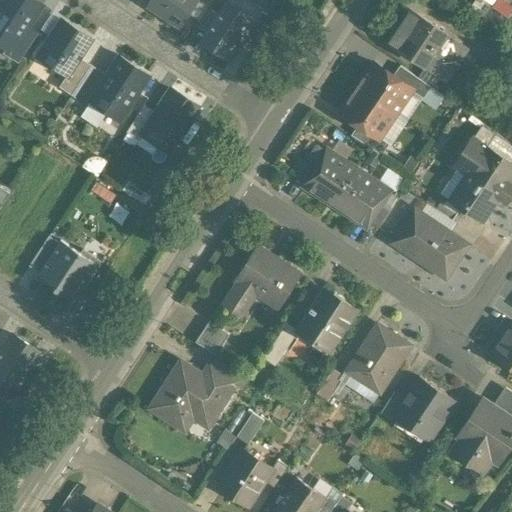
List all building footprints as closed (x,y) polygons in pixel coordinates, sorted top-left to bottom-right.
[(33,0),(2,0),(0,4),(0,45),(8,50),(11,52),(26,29),(42,6),(33,0)] [(150,0),(146,7),(179,29),(188,15),(198,0),(150,0)] [(198,0),(188,15),(198,22),(213,0),(198,0)] [(489,7),(479,0),(478,2),(477,1),(471,10),(499,29),(506,19),(489,7)] [(256,22),(227,3),(219,15),(206,35),(201,42),(230,62),(242,43),(256,22)] [(206,35),(219,15),(209,8),(196,28),(206,35)] [(445,37),(407,12),(387,44),(421,66),(420,67),(445,83),(465,52),(444,38),(445,37)] [(262,13),(256,22),(242,43),(252,50),(272,20),(262,13)] [(91,40),(61,21),(37,57),(66,76),(67,77),(79,59),(91,40)] [(37,36),(26,29),(11,52),(8,50),(6,54),(19,63),(37,36)] [(511,67),(492,53),(482,66),(503,80),(511,67)] [(149,76),(119,56),(106,76),(89,103),(89,104),(119,123),(149,76)] [(59,88),(71,96),(91,66),(79,59),(67,77),(66,76),(59,88)] [(393,78),(373,64),(357,89),(397,116),(412,93),(413,91),(393,78)] [(87,107),(89,104),(89,103),(106,76),(91,66),(71,96),(87,107)] [(443,97),(400,67),(393,78),(413,91),(412,93),(436,108),(443,97)] [(397,116),(357,89),(339,115),(357,127),(379,142),(380,141),(397,116)] [(200,109),(170,90),(155,113),(141,135),(141,136),(170,154),(200,109)] [(141,135),(155,113),(144,106),(126,133),(138,141),(141,136),(141,135)] [(511,166),(511,145),(484,126),(473,141),(511,166)] [(379,142),(357,127),(351,137),(382,157),(389,147),(380,141),(379,142)] [(511,180),(511,167),(473,141),(456,167),(468,175),(454,197),(486,217),(506,186),(508,187),(511,180)] [(316,148),(296,178),(307,185),(327,154),(316,148)] [(307,185),(305,188),(332,206),(354,172),(327,154),(307,185)] [(354,172),(332,206),(365,227),(367,224),(380,204),(387,194),(354,172)] [(0,188),(0,208),(9,194),(0,188)] [(380,204),(367,224),(376,230),(389,210),(380,204)] [(486,227),(460,210),(452,221),(456,224),(478,239),(486,227)] [(421,217),(412,230),(406,226),(393,245),(446,280),(468,248),(449,235),(421,217)] [(478,239),(456,224),(449,235),(468,248),(471,250),(478,239)] [(28,267),(39,274),(58,244),(48,237),(28,267)] [(97,265),(60,241),(58,244),(39,274),(37,275),(56,288),(54,291),(72,303),(97,265)] [(298,273),(258,246),(237,277),(240,280),(257,291),(278,304),(298,273)] [(223,305),(240,316),(257,291),(240,280),(223,305)] [(356,312),(323,290),(296,331),(330,352),(356,312)] [(228,334),(209,322),(195,343),(214,356),(228,334)] [(511,323),(491,354),(511,368),(511,323)] [(410,345),(377,324),(346,371),(379,393),(410,345)] [(282,329),(262,359),(275,367),(294,337),(282,329)] [(39,353),(13,335),(0,354),(0,380),(14,390),(39,353)] [(250,378),(217,357),(211,367),(235,383),(234,385),(242,390),(250,378)] [(228,394),(204,379),(202,381),(178,366),(150,409),(179,428),(188,415),(207,427),(228,394)] [(235,383),(211,367),(204,379),(228,394),(234,385),(235,383)] [(345,377),(333,369),(316,394),(328,402),(345,377)] [(404,400),(392,417),(394,418),(429,442),(456,402),(419,377),(404,400)] [(511,399),(511,393),(504,388),(493,405),(504,412),(507,408),(511,399)] [(395,393),(381,414),(392,421),(394,418),(392,417),(404,400),(395,393)] [(485,400),(451,451),(484,473),(501,446),(505,449),(511,437),(511,411),(507,408),(504,412),(493,405),(485,400)] [(263,420),(252,412),(236,437),(248,444),(263,420)] [(270,469),(240,450),(217,487),(248,507),(264,482),(272,470),(270,469)] [(277,459),(270,469),(272,470),(264,482),(274,489),(288,467),(277,459)] [(316,511),(326,498),(296,478),(273,511),(316,511)] [(335,504),(330,511),(344,511),(346,510),(347,511),(352,503),(341,496),(335,504)] [(326,498),(316,511),(330,511),(335,504),(326,498)]
